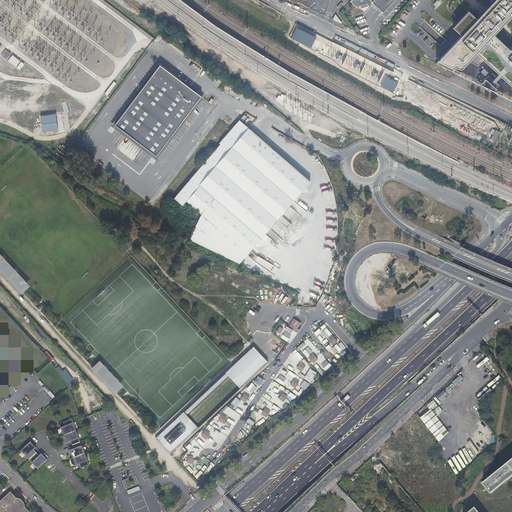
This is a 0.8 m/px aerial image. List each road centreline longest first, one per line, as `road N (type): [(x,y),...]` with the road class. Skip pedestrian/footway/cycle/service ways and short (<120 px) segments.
road 1 (secondary): [(447,281),(210,498)]
road 2 (trunk): [(447,281),(399,312),(373,313),(355,301),(349,279),(356,260),(374,248),(408,251),(511,295)]
road 3 (secondary): [(293,511),(493,318)]
road 4 (motorway): [(319,453),(511,271)]
road 5 (unclassified): [(511,117),(278,0)]
road 6 (motorway): [(411,342),(224,511)]
road 7 (track): [(143,0),(211,47),(314,145)]
road 8 (motorway): [(319,453),(344,443),(493,318)]
road 9 (trunk): [(511,278),(405,228),(380,204),(372,180)]
road 10 (motorway): [(501,227),(496,249),(412,332),(411,342)]
road 11 (motorway): [(511,245),(411,342)]
road 12 (primary): [(384,166),(485,211),(501,227)]
